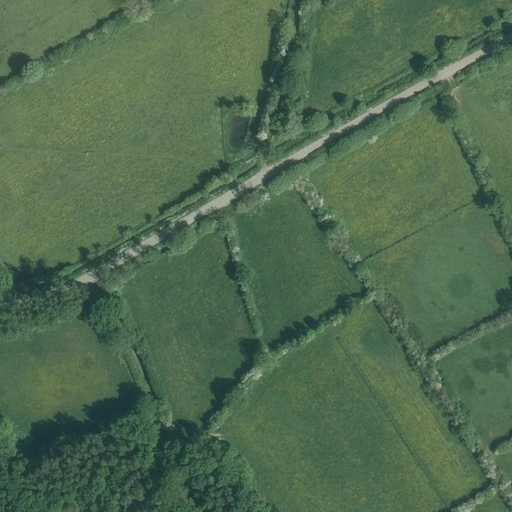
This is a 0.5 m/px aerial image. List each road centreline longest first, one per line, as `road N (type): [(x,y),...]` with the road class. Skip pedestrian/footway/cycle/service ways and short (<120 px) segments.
road 1 (tertiary): [(0,304),(91,277),(511,37)]
road 2 (track): [(199,511),(91,277)]
road 3 (track): [(265,152),(297,0)]
